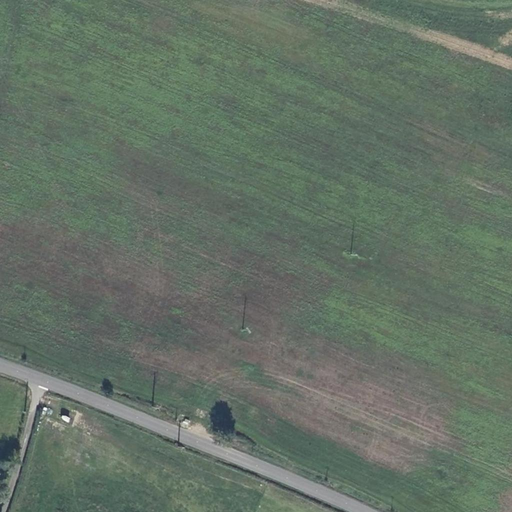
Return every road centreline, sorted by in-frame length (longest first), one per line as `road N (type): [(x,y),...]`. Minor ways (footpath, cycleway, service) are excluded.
road 1 (tertiary): [(0,365),(367,511)]
road 2 (track): [(1,511),(40,379)]
